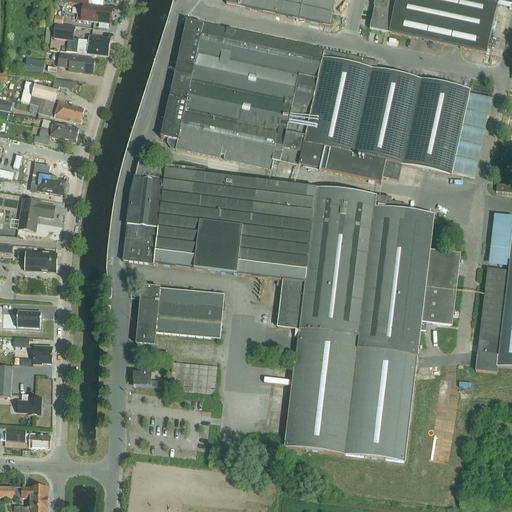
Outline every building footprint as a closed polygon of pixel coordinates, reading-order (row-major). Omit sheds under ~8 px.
[(62,0),(62,3),(79,5),(84,6),(82,22),(110,26),(112,10),(88,7),(88,0),(62,0)] [(228,0),(228,5),(331,27),(336,0),(228,0)] [(511,0),(375,0),(375,2),(376,3),(371,29),(487,54),(498,4),(511,6),(511,0)] [(62,26),(63,18),(55,17),(54,25),(62,26)] [(379,63),(325,51),(186,21),(186,22),(187,22),(171,98),(170,98),(161,138),(161,139),(163,140),(164,139),(179,142),(177,151),(220,160),(221,155),(225,156),(224,161),(271,171),(273,162),(280,163),(298,167),(381,184),(382,178),(399,182),(402,166),(452,177),(470,92),(377,72),(379,63)] [(89,42),(79,40),(74,40),(75,28),(53,25),(51,40),(68,42),(67,53),(77,54),(77,53),(108,58),(111,40),(90,37),(89,42)] [(93,75),(95,61),(72,58),(72,56),(60,54),(58,67),(70,69),(69,72),(93,75)] [(0,83),(8,84),(8,75),(0,74),(0,83)] [(20,103),(40,108),(83,119),(85,112),(74,109),(75,108),(56,104),(59,92),(36,86),(33,97),(22,94),(20,103)] [(0,100),(0,111),(11,114),(13,103),(0,100)] [(81,126),(83,119),(40,108),(38,116),(48,118),(55,119),(55,120),(71,124),(71,123),(81,126)] [(52,131),(78,138),(80,131),(70,129),(70,128),(54,124),(52,131)] [(76,145),(78,138),(52,131),(42,129),(42,130),(40,139),(36,138),(34,144),(48,147),(50,139),(66,143),(66,142),(76,145)] [(143,163),(140,163),(131,196),(123,261),(195,270),(195,271),(237,276),(237,275),(283,281),(278,328),(300,331),(297,355),(296,354),(284,448),(405,464),(421,332),(426,332),(427,325),(452,327),(461,255),(431,252),(434,218),(407,215),(408,205),(391,203),(391,199),(316,192),(276,187),(278,173),(270,172),(268,187),(256,185),(256,179),(245,178),(244,183),(214,179),(214,176),(205,175),(206,172),(143,163)] [(51,195),(51,194),(54,180),(35,177),(34,179),(28,178),(26,190),(32,191),(33,185),(39,186),(38,193),(51,195)] [(56,181),(54,180),(51,194),(55,195),(55,196),(65,197),(67,182),(59,181),(59,182),(56,181)] [(511,194),(511,186),(498,185),(497,193),(511,194)] [(54,221),(56,208),(41,205),(41,204),(23,202),(19,231),(36,234),(39,218),(54,221)] [(0,246),(0,253),(13,255),(13,247),(0,246)] [(511,247),(509,274),(488,271),(476,373),(498,375),(499,368),(511,369),(511,247)] [(26,263),(58,265),(58,256),(48,256),(48,257),(44,257),(43,255),(27,254),(26,263)] [(57,274),(58,265),(26,263),(25,272),(57,274)] [(160,290),(142,288),(137,346),(155,347),(156,334),(220,340),(224,297),(160,291),(160,290)] [(17,314),(16,330),(40,330),(40,315),(17,314)] [(53,366),(53,349),(52,349),(35,349),(34,367),(43,367),(43,366),(53,366)] [(0,368),(0,398),(11,399),(13,369),(0,368)] [(151,384),(152,375),(134,374),(133,383),(134,383),(134,388),(161,389),(161,384),(151,384)] [(29,400),(29,397),(23,396),(23,403),(19,403),(19,415),(29,415),(28,418),(42,418),(42,400),(29,400)] [(52,438),(44,438),(44,436),(27,435),(27,433),(6,432),(6,443),(30,444),(30,450),(49,451),(51,450),(52,438)] [(0,489),(0,499),(27,500),(27,509),(22,509),(13,509),(13,511),(48,511),(48,490),(32,490),(15,490),(15,489),(0,489)]
